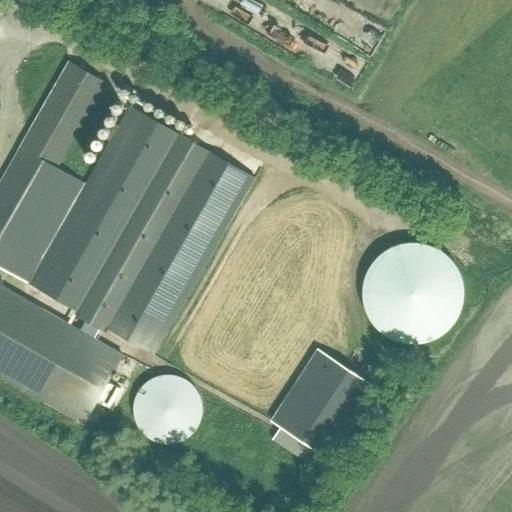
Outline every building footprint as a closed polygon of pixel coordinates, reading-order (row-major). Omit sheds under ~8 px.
[(251,0),(212,0),(244,26),(260,7),(251,0)] [(68,62),(0,182),(0,267),(1,269),(29,284),(85,186),(57,170),(106,83),(68,62)] [(85,186),(29,284),(154,356),(256,178),(130,106),(85,186)] [(201,131),(197,140),(216,148),(220,139),(201,131)] [(394,340),(408,344),(423,343),(437,339),(449,331),(459,320),(465,307),(467,293),(465,278),(458,264),(448,253),(435,245),(420,241),(405,241),(391,246),(378,255),(369,267),(364,280),(363,295),(366,309),(372,322),(382,332),(394,340)] [(0,376),(84,425),(124,355),(0,284),(0,376)] [(271,422),(288,432),(325,456),(371,384),(317,349),(271,422)] [(203,410),(197,390),(180,377),(158,377),(141,389),(134,409),(141,430),(158,442),(179,442),(196,430),(203,410)]
